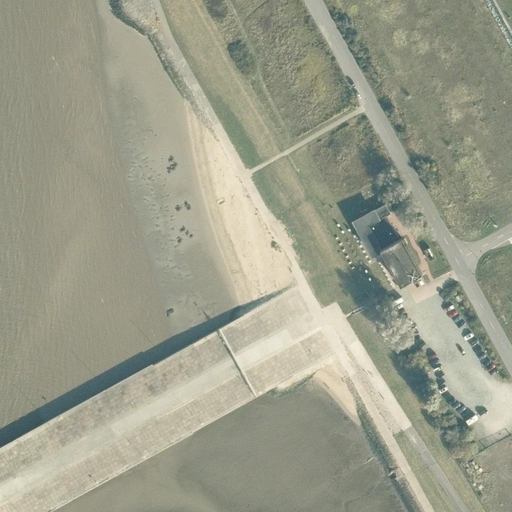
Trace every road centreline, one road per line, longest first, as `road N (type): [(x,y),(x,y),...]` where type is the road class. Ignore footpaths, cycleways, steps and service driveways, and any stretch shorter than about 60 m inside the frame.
road 1 (residential): [(314,0),(511,362)]
road 2 (track): [(464,511),(363,362),(335,341)]
